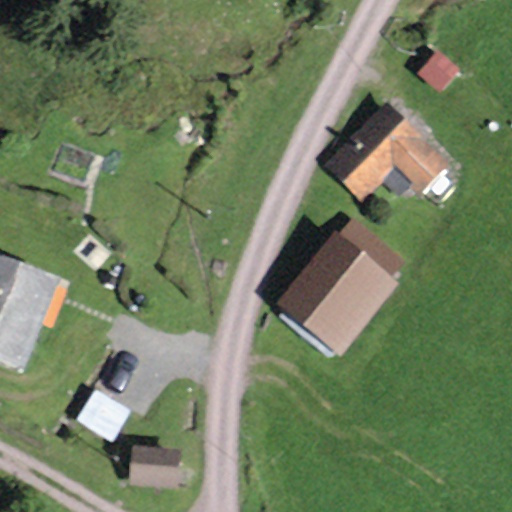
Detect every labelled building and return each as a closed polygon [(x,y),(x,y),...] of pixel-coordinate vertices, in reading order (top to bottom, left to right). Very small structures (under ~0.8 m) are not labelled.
[(439,51),(419,75),(442,94),(462,71),(439,51)] [(387,106),(323,169),(358,204),(391,172),(412,194),(443,163),(387,106)] [(331,231),(273,303),(336,354),(394,281),(331,231)] [(0,362),(23,371),(60,279),(0,255),(0,362)] [(95,392),(79,420),(113,440),(129,411),(95,392)] [(180,453),(134,449),(130,483),(176,488),(180,453)]
